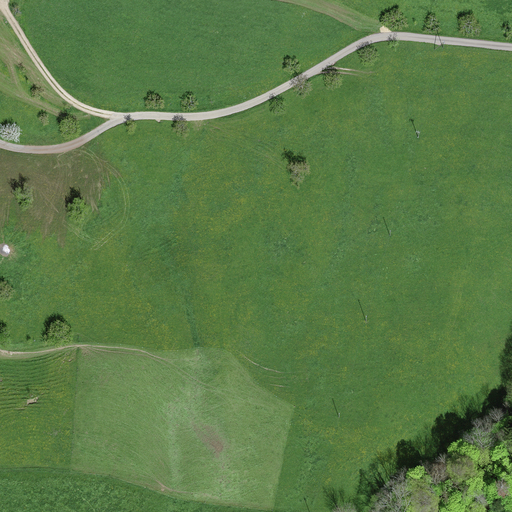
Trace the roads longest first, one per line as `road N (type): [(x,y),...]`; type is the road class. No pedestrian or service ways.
road 1 (unclassified): [(0,143),(56,148),(129,116),(244,106),(381,36),(511,47)]
road 2 (track): [(119,119),(72,104),(0,2)]
